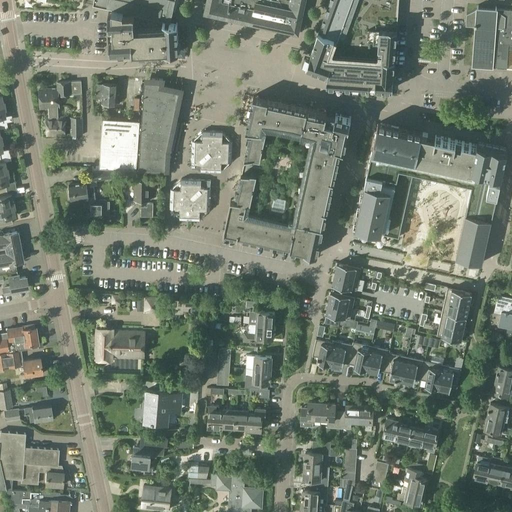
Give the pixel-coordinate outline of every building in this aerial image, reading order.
[(176,0),(94,0),(93,4),(107,7),(112,8),(171,21),(176,0)] [(207,0),(204,13),(227,18),(231,0),(207,0)] [(255,0),(231,0),(227,18),(251,23),(255,0)] [(298,33),(303,12),(284,8),(279,0),(276,0),(275,0),(255,0),(251,23),(298,33)] [(279,0),(284,8),(303,12),(305,0),(279,0)] [(330,0),(315,43),(306,66),(328,73),(328,75),(327,78),(327,84),(335,84),(393,88),(399,0),(330,0)] [(475,26),(472,65),(507,68),(508,57),(503,57),(504,43),(511,43),(511,9),(497,9),(497,7),(478,6),(477,9),(467,14),(466,25),(475,26)] [(112,8),(113,12),(109,12),(111,50),(132,49),(132,53),(161,51),(179,50),(178,23),(171,21),(112,8)] [(39,89),(41,108),(49,107),(49,113),(54,113),(59,113),(58,107),(60,107),(59,94),(82,92),(80,79),(57,81),(57,87),(39,89)] [(139,169),(162,170),(165,170),(166,160),(169,160),(173,129),(169,128),(176,96),(176,93),(175,91),(174,89),(172,87),(169,86),(162,85),(163,79),(151,79),(151,81),(145,80),(142,119),(139,169)] [(116,103),(117,85),(103,83),(103,84),(96,84),(95,96),(102,97),(102,102),(116,103)] [(293,104),(254,95),(246,129),(251,130),(236,200),(231,199),(223,233),(269,243),(294,249),(317,254),(323,227),(339,155),(331,154),(333,145),(341,147),(344,148),(351,116),(293,104)] [(48,117),(48,134),(65,134),(65,116),(59,116),(59,113),(54,113),(49,113),(50,117),(48,117)] [(83,134),(82,116),(71,117),(71,135),(83,134)] [(137,169),(140,120),(103,117),(100,166),(137,169)] [(355,227),(399,237),(407,203),(414,172),(422,174),(472,185),(470,194),(456,256),(480,261),(505,147),(478,141),(477,144),(438,136),(378,123),(355,227)] [(193,139),(192,159),(192,169),(201,169),(201,170),(222,170),(222,168),(223,168),(229,162),(230,161),(232,161),(232,141),(230,141),(230,139),(224,133),(223,133),(223,131),(203,130),(203,132),(202,132),(195,138),(195,139),(193,139)] [(341,147),(333,145),(331,154),(339,155),(341,147)] [(0,172),(8,171),(8,169),(6,169),(5,161),(1,161),(0,158),(0,172)] [(91,172),(92,180),(115,177),(114,169),(91,172)] [(7,174),(9,174),(8,171),(0,172),(0,189),(6,189),(5,184),(9,183),(9,182),(7,174)] [(181,180),(180,180),(174,186),(173,188),(171,187),(170,208),(173,208),(173,209),(179,216),(180,216),(180,218),(200,219),(200,216),(201,217),(208,210),(208,209),(210,209),(211,189),(211,180),(202,179),(181,178),(181,180)] [(150,180),(135,180),(135,182),(133,184),(133,189),(135,190),(135,201),(150,201),(150,180)] [(82,183),(70,185),(70,184),(69,184),(70,192),(69,192),(70,199),(71,199),(71,200),(91,197),(91,199),(95,198),(95,196),(94,186),(91,186),(90,181),(81,182),(82,183)] [(11,193),(7,194),(6,189),(0,189),(0,206),(14,204),(14,201),(12,201),(11,193)] [(110,201),(97,201),(96,201),(95,198),(91,199),(91,203),(91,213),(92,213),(92,212),(105,212),(106,210),(110,210),(110,201)] [(153,217),(153,203),(148,203),(148,207),(142,207),(141,217),(153,217)] [(0,206),(0,225),(12,223),(11,216),(15,215),(13,207),(15,206),(14,204),(0,206)] [(17,231),(0,233),(0,249),(20,245),(17,231)] [(19,263),(19,261),(22,260),(20,245),(0,249),(0,273),(1,273),(8,272),(17,270),(17,266),(19,266),(19,263)] [(361,267),(337,262),(335,273),(359,278),(361,267)] [(17,270),(8,272),(11,286),(3,287),(4,294),(13,293),(12,290),(28,287),(25,276),(20,278),(18,274),(17,270)] [(359,278),(335,273),(333,284),(357,289),(359,278)] [(436,283),(426,281),(425,287),(435,290),(436,283)] [(445,299),(469,304),(472,292),(448,287),(445,299)] [(353,307),(355,296),(331,291),(329,302),(353,307)] [(511,297),(498,294),(495,310),(501,312),(499,324),(508,326),(506,335),(511,336),(511,297)] [(160,298),(146,297),(146,312),(159,312),(160,298)] [(442,311),(466,316),(469,304),(445,299),(442,311)] [(326,313),(327,313),(340,316),(348,318),(350,318),(353,307),(329,302),(326,313)] [(250,316),(249,323),(274,325),(275,312),(250,310),(250,316)] [(442,311),(440,322),(464,328),(466,316),(442,311)] [(325,321),(339,324),(339,323),(340,316),(327,313),(325,321)] [(340,316),(339,323),(357,327),(358,323),(358,320),(340,316)] [(376,326),(378,319),(372,318),(370,325),(358,323),(357,327),(356,330),(374,334),(376,326)] [(394,330),(395,323),(378,319),(376,326),(394,330)] [(206,337),(214,338),(215,323),(207,322),(206,337)] [(464,328),(440,322),(437,335),(461,340),(464,328)] [(244,341),(266,342),(266,338),(273,338),(274,325),(249,323),(249,332),(244,332),(244,341)] [(0,332),(0,350),(6,350),(6,352),(18,350),(18,351),(21,350),(38,347),(35,327),(34,327),(34,324),(7,328),(8,331),(0,332)] [(97,328),(96,358),(113,358),(113,357),(143,358),(144,331),(113,330),(113,328),(97,328)] [(430,337),(420,334),(418,342),(428,344),(430,337)] [(439,347),(440,339),(430,337),(428,344),(439,347)] [(334,342),(316,338),(313,355),(318,356),(318,358),(318,361),(320,362),(319,363),(323,364),(324,362),(330,364),(336,340),(335,340),(334,342)] [(349,363),(354,341),(353,341),(353,344),(336,340),(330,364),(342,367),(343,361),(349,363)] [(354,341),(349,363),(355,364),(354,366),(356,367),(356,368),(360,369),(360,368),(367,369),(372,345),(354,341)] [(385,371),(390,349),(372,345),(367,369),(379,372),(379,369),(385,371)] [(402,380),(407,356),(390,352),(390,349),(385,371),(391,372),(389,377),(395,378),(395,379),(397,379),(402,380)] [(0,366),(9,366),(23,364),(25,374),(34,373),(34,375),(41,374),(41,372),(42,372),(40,356),(20,359),(19,353),(18,351),(18,350),(6,352),(0,353),(0,366)] [(247,368),(254,368),(271,369),(272,356),(247,355),(247,368)] [(421,379),(425,360),(407,356),(402,380),(414,382),(415,377),(421,379)] [(438,388),(443,364),(425,360),(421,379),(426,380),(425,385),(427,385),(427,387),(431,388),(431,386),(438,388)] [(511,363),(511,367),(499,365),(496,378),(511,381),(511,363)] [(457,387),(461,368),(443,364),(438,388),(450,391),(451,385),(457,387)] [(245,386),(251,387),(259,387),(259,382),(270,382),(271,369),(254,368),(254,375),(246,375),(245,386)] [(511,381),(496,378),(493,391),(511,394),(511,388),(511,381)] [(180,379),(179,386),(199,388),(200,380),(199,380),(180,379)] [(250,395),(263,396),(263,388),(259,387),(251,387),(250,395)] [(0,406),(12,405),(10,389),(7,389),(0,389),(0,406)] [(147,390),(146,399),(150,399),(148,421),(144,421),(170,423),(170,416),(166,416),(167,404),(180,405),(181,392),(147,390)] [(302,406),(300,425),(307,426),(313,426),(313,418),(321,419),(322,402),(309,401),(308,407),(302,406)] [(335,410),(335,403),(322,402),(321,419),(328,419),(328,427),(339,428),(340,414),(334,413),(335,410)] [(511,407),(491,402),(488,415),(504,419),(505,412),(511,413),(511,407)] [(4,410),(6,420),(20,418),(19,408),(24,408),(25,413),(31,412),(32,420),(52,417),(50,404),(4,410)] [(346,410),(345,414),(340,414),(339,428),(351,428),(351,421),(359,422),(360,405),(346,404),(346,410)] [(210,405),(208,426),(221,427),(222,427),(222,425),(223,410),(222,410),(219,410),(219,406),(218,405),(216,405),(210,405)] [(360,405),(359,422),(366,422),(365,430),(376,430),(376,425),(372,425),(373,405),(360,405)] [(223,408),(222,410),(223,410),(222,425),(235,426),(236,409),(223,408)] [(247,427),(247,429),(249,429),(249,430),(255,430),(255,429),(261,429),(263,408),(256,408),(256,412),(249,412),(249,411),(248,427),(247,427)] [(249,409),(236,409),(235,426),(247,427),(248,427),(249,411),(249,412),(249,409)] [(484,428),(510,434),(511,428),(507,427),(509,420),(504,419),(488,415),(484,428)] [(399,422),(400,422),(400,420),(387,417),(382,438),(388,439),(389,435),(396,436),(399,422)] [(396,436),(395,438),(408,441),(412,425),(400,422),(399,422),(396,436)] [(425,428),(412,425),(408,441),(421,444),(422,442),(425,428)] [(425,428),(422,442),(428,444),(427,449),(433,450),(435,443),(440,444),(443,431),(438,430),(438,429),(425,426),(425,428)] [(21,482),(37,483),(38,471),(46,471),(46,470),(62,472),(61,466),(57,466),(59,448),(24,446),(25,432),(0,430),(0,460),(4,477),(6,488),(11,488),(12,477),(22,478),(21,482)] [(145,472),(153,472),(154,460),(150,460),(151,452),(157,453),(157,451),(164,451),(165,444),(167,444),(167,438),(142,435),(141,446),(135,445),(132,465),(146,467),(145,472)] [(330,459),(331,447),(316,446),(316,452),(312,451),(306,451),(305,464),(329,466),(330,459)] [(478,456),(474,477),(487,480),(487,478),(491,464),(483,462),(484,457),(478,456)] [(491,464),(487,478),(499,480),(503,464),(504,464),(505,460),(503,458),(494,456),(492,457),(492,458),(491,464)] [(388,462),(377,460),(376,465),(387,468),(388,462)] [(210,463),(189,462),(189,477),(207,478),(210,463)] [(425,464),(424,471),(433,473),(435,463),(427,462),(427,464),(425,464)] [(310,478),(314,478),(314,483),(314,484),(328,485),(329,473),(329,466),(305,464),(304,477),(310,478)] [(499,480),(511,483),(511,466),(504,464),(503,464),(499,480)] [(374,471),(386,474),(387,468),(376,465),(374,471)] [(423,471),(408,467),(406,477),(407,479),(410,479),(408,487),(424,490),(427,478),(421,476),(423,471)] [(62,472),(46,470),(46,471),(45,483),(62,485),(63,472),(62,472)] [(373,477),(384,480),(386,474),(374,471),(373,477)] [(244,486),(245,474),(219,473),(212,473),(212,483),(217,484),(216,488),(231,489),(230,509),(228,509),(227,511),(248,511),(249,506),(262,507),(264,487),(244,486)] [(372,483),(383,486),(384,480),(373,477),(372,483)] [(310,483),(310,489),(303,489),(302,502),(326,504),(327,504),(328,485),(314,484),(314,483),(310,483)] [(144,484),(142,506),(170,509),(172,487),(144,484)] [(398,492),(397,498),(415,502),(415,504),(423,506),(425,498),(423,498),(424,490),(408,487),(402,485),(400,492),(398,492)] [(28,511),(67,511),(69,500),(72,497),(72,496),(69,493),(60,493),(60,491),(43,490),(43,491),(11,489),(11,488),(6,488),(6,489),(9,500),(11,511),(19,511),(19,506),(29,507),(28,511)] [(359,511),(352,510),(354,502),(343,500),(340,511),(359,511)] [(326,511),(327,511),(326,511),(326,504),(302,502),(301,511),(326,511)]
